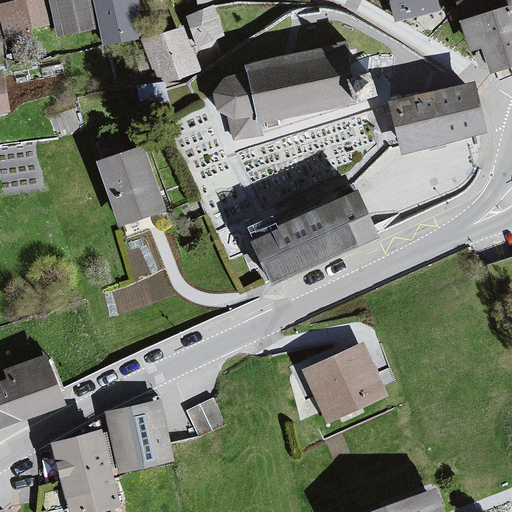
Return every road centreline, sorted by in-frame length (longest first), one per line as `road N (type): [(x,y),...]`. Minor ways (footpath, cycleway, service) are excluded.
road 1 (tertiary): [(0,459),(170,367),(414,254),(511,194)]
road 2 (residential): [(350,0),(511,93)]
